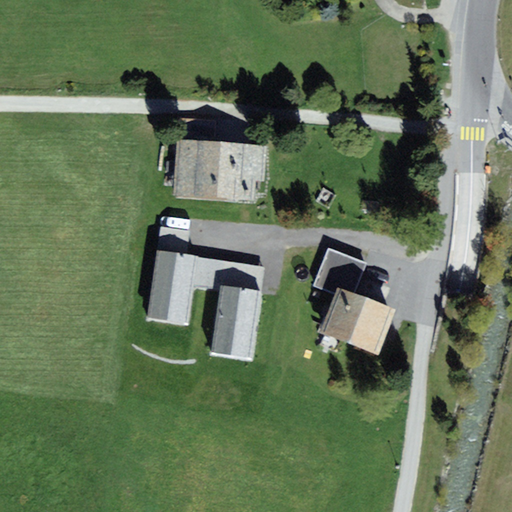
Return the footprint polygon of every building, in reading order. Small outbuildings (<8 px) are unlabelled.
[(268,146),(178,139),(174,195),(254,202),(255,180),(265,181),(268,146)] [(159,250),(188,255),(191,232),(163,228),(159,250)] [(339,288),(357,294),(369,264),(330,248),(315,286),(336,295),(339,288)] [(188,255),(159,250),(149,315),(189,321),(195,286),(200,256),(188,255)] [(266,267),(200,256),(195,286),(222,290),(223,287),(262,292),(266,267)] [(262,292),(223,287),(222,290),(213,350),(253,355),(262,292)] [(336,295),(322,331),(377,353),(394,309),(357,294),(339,288),(336,295)]
